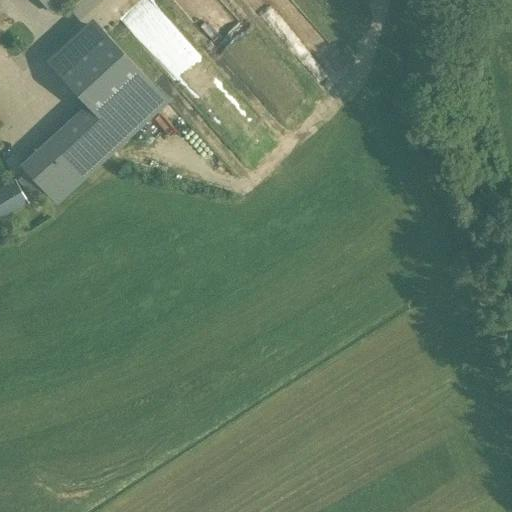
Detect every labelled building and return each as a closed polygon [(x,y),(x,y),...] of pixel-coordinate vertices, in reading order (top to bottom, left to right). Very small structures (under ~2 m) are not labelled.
[(63,0),(41,0),(51,11),(63,0)] [(87,106),(50,138),(84,179),(171,100),(95,16),(47,59),(87,106)] [(50,138),(35,151),(71,191),(84,179),(50,138)] [(20,165),(56,204),(71,191),(35,151),(20,165)] [(454,175),(461,172),(459,167),(452,170),(454,175)] [(0,220),(29,203),(15,179),(0,187),(0,220)]
